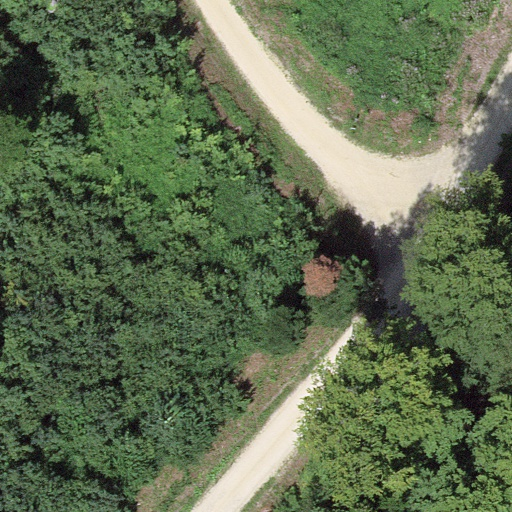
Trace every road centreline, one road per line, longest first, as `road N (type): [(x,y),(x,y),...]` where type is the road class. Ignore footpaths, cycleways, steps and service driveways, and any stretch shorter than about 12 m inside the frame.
road 1 (track): [(402,511),(421,387),(412,255),(254,60),(217,0)]
road 2 (unclassified): [(511,66),(412,255),(213,511)]
